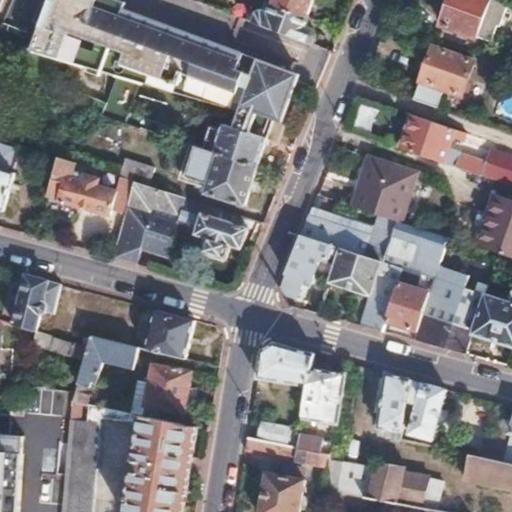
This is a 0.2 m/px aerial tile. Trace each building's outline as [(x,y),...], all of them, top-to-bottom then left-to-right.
[(40,19),(26,39),(37,43),(33,54),(107,76),(109,64),(172,86),(169,94),(188,100),(190,96),(200,99),(201,96),(240,107),(234,126),(228,124),(224,132),(215,129),(207,150),(257,165),(274,116),(284,119),(293,92),(283,88),(287,76),(159,30),(161,24),(129,12),(105,4),(100,17),(52,0),(44,20),(40,19)] [(94,0),(51,0),(52,0),(100,17),(105,4),(97,1),(94,0)] [(122,0),(98,0),(97,1),(105,4),(129,12),(130,4),(122,0)] [(275,0),(274,5),(307,17),(313,0),(275,0)] [(496,0),(452,0),(442,28),(478,41),(478,40),(481,30),(496,35),(508,4),(496,0)] [(258,16),(255,23),(312,45),(315,36),(313,32),(305,29),(309,17),(307,17),(274,5),(267,3),(263,15),(258,16)] [(161,24),(159,30),(287,76),(283,88),(293,92),(300,74),(161,24)] [(481,30),(478,40),(493,45),(496,35),(481,30)] [(435,48),(416,101),(439,109),(446,91),(464,97),(476,62),(435,48)] [(109,64),(107,76),(169,94),(172,86),(109,64)] [(190,96),(188,100),(232,112),(228,124),(234,126),(240,107),(201,96),(200,99),(190,96)] [(42,98),(38,115),(51,118),(55,102),(42,98)] [(413,116),(402,150),(483,177),(487,165),(449,154),(455,138),(466,142),(469,134),(413,116)] [(0,138),(0,209),(5,211),(16,174),(13,173),(21,145),(0,138)] [(190,144),(180,176),(208,185),(205,194),(244,205),(257,165),(207,150),(190,144)] [(60,158),(50,196),(62,199),(61,202),(113,215),(114,210),(127,214),(136,182),(122,178),(118,192),(99,187),(101,181),(75,173),(78,164),(60,158)] [(124,158),(118,176),(122,178),(136,182),(150,186),(156,167),(124,158)] [(364,188),(356,210),(380,218),(400,224),(417,174),(367,158),(358,186),(364,188)] [(127,214),(115,257),(139,264),(143,249),(170,257),(187,198),(150,186),(136,182),(127,214)] [(511,199),(498,195),(480,246),(511,256),(511,199)] [(207,204),(197,235),(210,239),(205,254),(228,262),(233,246),(244,250),(250,230),(225,222),(227,216),(222,214),(224,209),(207,204)] [(314,209),(311,217),(340,227),(333,246),(341,248),(381,262),(404,270),(422,276),(435,280),(434,284),(442,287),(443,283),(487,297),(489,290),(492,283),(441,265),(447,249),(449,241),(400,224),(380,218),(376,229),(314,209)] [(311,217),(303,237),(333,246),(340,227),(311,217)] [(333,246),(303,237),(282,290),(300,297),(308,277),(314,279),(322,260),(329,263),(330,260),(332,255),(338,257),(341,248),(333,246)] [(331,277),(329,283),(370,295),(381,262),(341,248),(338,257),(331,277)] [(367,303),(359,325),(382,331),(386,322),(399,285),(402,277),(404,270),(381,262),(370,295),(367,303)] [(404,270),(402,277),(419,283),(422,276),(404,270)] [(52,316),(62,284),(27,275),(12,326),(33,332),(40,312),(52,316)] [(417,332),(416,336),(467,354),(475,331),(487,297),(443,283),(442,287),(434,284),(430,294),(417,332)] [(399,285),(386,322),(417,332),(430,294),(399,285)] [(487,297),(475,331),(511,342),(511,286),(510,286),(506,295),(489,290),(487,297)] [(355,300),(348,322),(359,325),(367,303),(355,300)] [(158,311),(148,350),(187,359),(196,321),(158,311)] [(79,334),(76,345),(89,349),(92,338),(79,334)] [(46,336),(41,348),(86,361),(89,349),(76,345),(46,336)] [(77,392),(74,402),(83,403),(89,404),(90,401),(87,400),(91,388),(96,389),(105,359),(139,366),(143,348),(93,337),(92,338),(89,349),(86,361),(77,392)] [(263,349),(258,380),(309,393),(313,370),(315,354),(276,344),(263,349)] [(156,363),(147,405),(185,413),(194,371),(156,363)] [(300,443),(299,448),(320,453),(323,440),(307,437),(308,424),(337,430),(345,378),(313,370),(309,393),(300,443)] [(381,379),(379,392),(384,393),(380,427),(403,431),(405,412),(410,381),(387,374),(386,380),(381,379)] [(410,381),(405,412),(413,414),(408,433),(432,439),(446,390),(410,381)] [(12,386),(9,413),(47,417),(38,511),(64,511),(73,419),(74,402),(76,394),(12,386)] [(100,393),(97,405),(117,410),(125,411),(127,400),(100,393)] [(74,402),(73,419),(81,420),(83,403),(74,402)] [(73,419),(64,511),(93,511),(103,417),(116,419),(117,410),(97,405),(89,404),(87,421),(81,420),(73,419)] [(117,410),(116,419),(133,421),(135,413),(125,411),(117,410)] [(143,415),(127,511),(183,511),(198,426),(143,415)] [(262,423),(259,440),(299,448),(300,443),(290,441),(292,430),(262,423)] [(496,427),(487,458),(503,462),(511,434),(511,431),(496,427)] [(248,437),(246,451),(328,468),(331,455),(320,453),(299,448),(259,440),(248,437)] [(469,454),(464,480),(511,490),(511,463),(503,462),(487,458),(469,454)] [(343,462),(338,493),(437,510),(442,482),(403,475),(405,465),(378,459),(377,469),(343,462)] [(268,473),(260,511),(302,511),(307,481),(268,473)]
